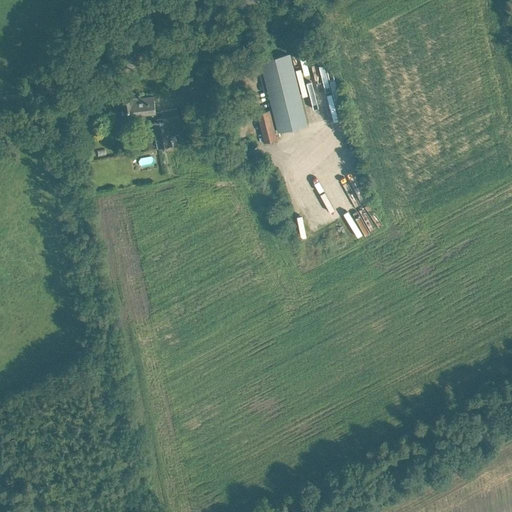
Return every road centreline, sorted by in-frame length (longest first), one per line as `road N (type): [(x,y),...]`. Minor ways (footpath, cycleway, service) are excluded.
road 1 (track): [(139,511),(44,82)]
road 2 (tertiary): [(0,119),(39,111),(251,0)]
